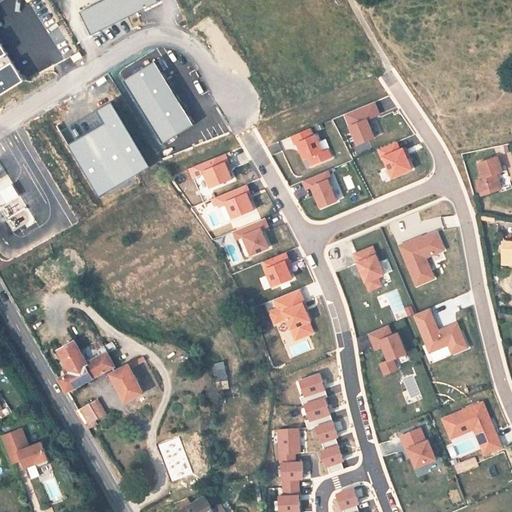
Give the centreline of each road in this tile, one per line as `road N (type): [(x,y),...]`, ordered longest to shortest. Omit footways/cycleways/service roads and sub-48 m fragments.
road 1 (residential): [(0,134),(142,41),(184,36),(300,246)]
road 2 (secondary): [(127,511),(0,293)]
road 3 (unknown): [(102,325),(158,363),(169,387),(161,493),(132,511)]
road 4 (residential): [(511,399),(459,180)]
road 5 (residential): [(300,246),(364,455)]
road 6 (residential): [(300,246),(459,180)]
road 7 (residential): [(459,180),(385,58)]
